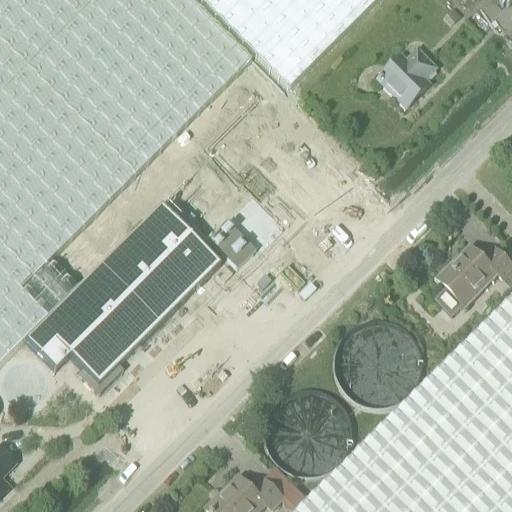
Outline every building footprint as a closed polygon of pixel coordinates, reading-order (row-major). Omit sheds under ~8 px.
[(0,0),(0,369),(24,345),(161,207),(208,162),(276,93),(182,0),(0,0)] [(511,0),(193,0),(288,95),(382,0),(498,0),(509,10),(511,6),(511,0)] [(442,22),(451,30),(460,21),(451,12),(442,22)] [(400,61),(376,85),(404,113),(428,89),(423,84),(434,73),(416,55),(405,66),(400,61)] [(208,162),(161,207),(184,230),(222,193),(231,185),(208,162)] [(221,267),(184,231),(184,230),(161,207),(24,345),(54,376),(68,362),(82,377),(78,381),(97,400),(121,375),(117,372),(221,267)] [(226,227),(208,245),(236,273),(254,255),(226,227)] [(446,292),(434,305),(451,322),(463,310),(464,311),(497,278),(503,284),(502,285),(511,294),(511,269),(495,252),(484,263),(470,249),(436,283),(446,292)] [(257,256),(238,275),(251,287),(270,268),(257,256)] [(227,268),(217,278),(224,285),(234,275),(227,268)] [(511,511),(511,302),(301,511),(511,511)] [(4,478),(14,468),(0,454),(0,501),(9,493),(0,484),(0,477),(2,476),(4,478)] [(273,511),(283,502),(264,482),(252,493),(239,480),(205,511),(262,511),(266,509),(269,511),(273,511)]
